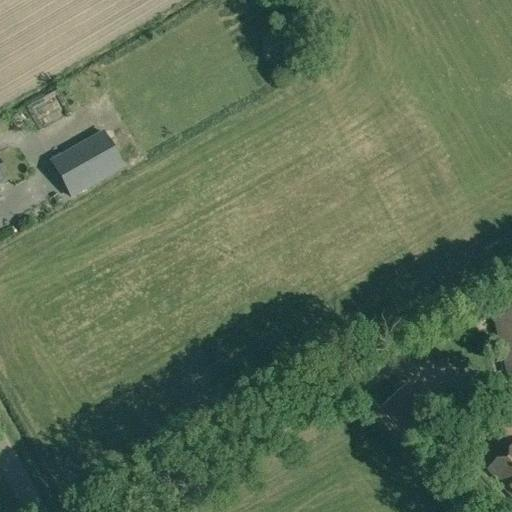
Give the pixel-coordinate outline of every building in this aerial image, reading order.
[(103,133),(50,163),(70,198),(122,168),(103,133)] [(511,305),(492,310),(509,382),(511,380),(511,305)] [(413,439),(431,423),(402,390),(384,406),(413,439)] [(511,496),(511,449),(489,470),(511,496)] [(97,502),(103,499),(98,490),(92,494),(97,502)]
